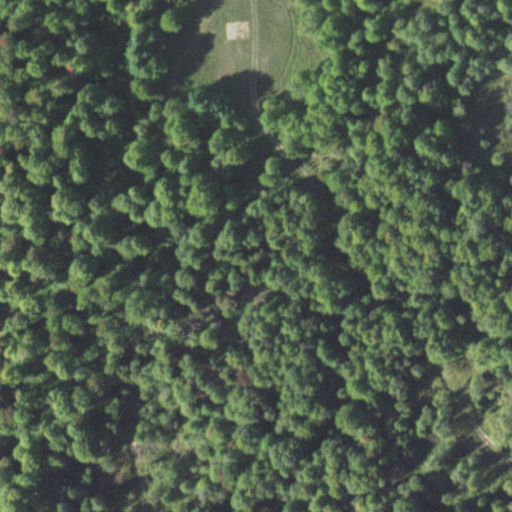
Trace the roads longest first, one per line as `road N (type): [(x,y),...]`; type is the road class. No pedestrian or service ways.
road 1 (track): [(511,452),(259,118),(256,0)]
road 2 (track): [(2,0),(14,511)]
